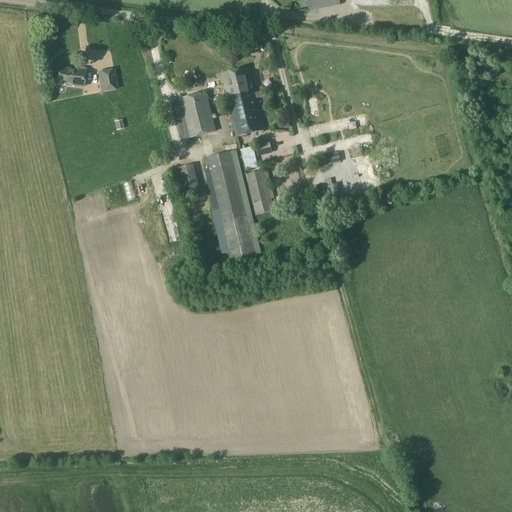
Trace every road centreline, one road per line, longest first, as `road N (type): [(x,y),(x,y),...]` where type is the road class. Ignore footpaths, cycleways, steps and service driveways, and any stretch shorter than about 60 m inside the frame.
road 1 (track): [(303,157),(264,30),(447,45),(511,79)]
road 2 (unclassified): [(264,30),(20,0)]
